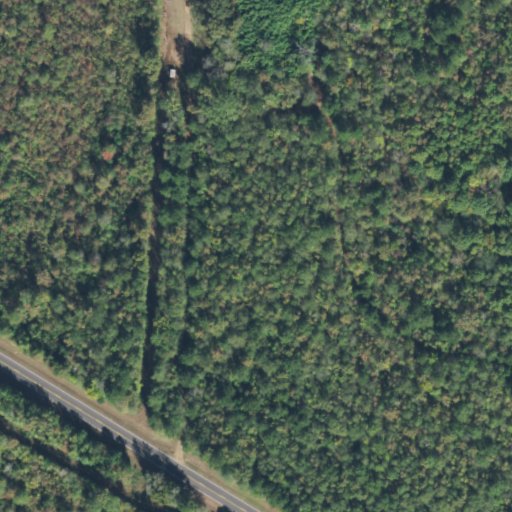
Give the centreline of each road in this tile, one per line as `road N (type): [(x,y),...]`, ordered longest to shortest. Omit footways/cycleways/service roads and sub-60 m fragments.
road 1 (residential): [(175,465),(171,0)]
road 2 (secondary): [(0,357),(250,511)]
